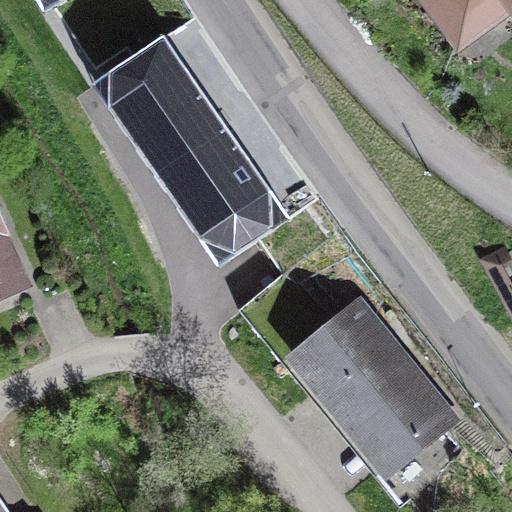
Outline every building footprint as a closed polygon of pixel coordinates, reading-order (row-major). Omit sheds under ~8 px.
[(34,0),(42,15),(69,0),(34,0)] [(511,0),(429,0),(461,42),(511,2),(511,0)] [(164,38),(92,88),(218,269),(290,220),(164,38)] [(0,292),(20,283),(0,239),(0,292)] [(511,250),(492,259),(511,296),(511,250)] [(432,481),(407,450),(444,419),(358,313),(301,360),(387,466),(374,477),(399,507),(432,481)]
